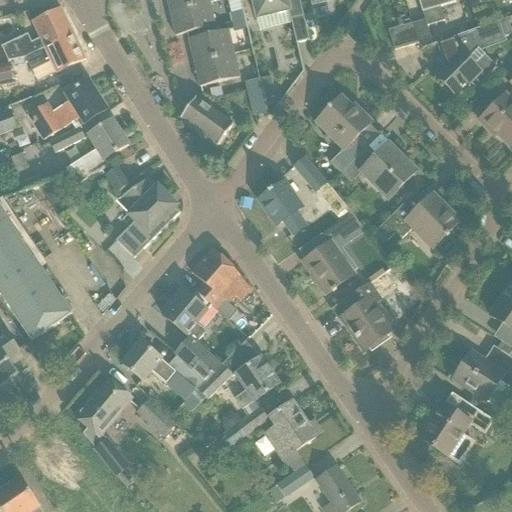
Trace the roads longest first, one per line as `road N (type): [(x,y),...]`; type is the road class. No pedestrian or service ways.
road 1 (residential): [(364,418),(487,236),(496,197),(364,61),(347,54),(331,61),(211,209)]
road 2 (residential): [(211,209),(116,328),(0,444)]
road 3 (residential): [(364,418),(211,209)]
road 4 (residential): [(211,209),(78,0)]
